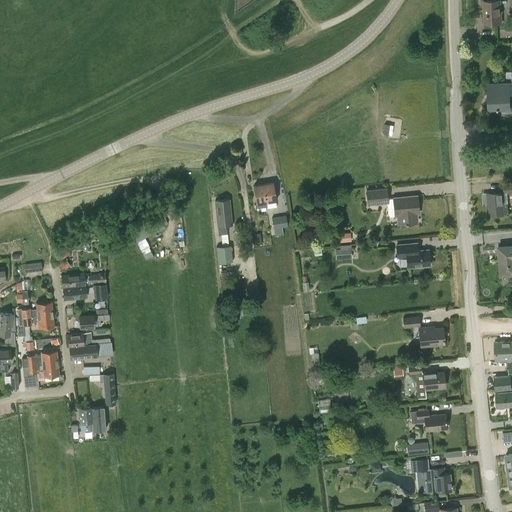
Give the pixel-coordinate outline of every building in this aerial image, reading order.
[(500,1),(483,2),(485,25),(502,24),(500,1)] [(509,84),(511,82),(511,77),(511,72),(506,72),(506,83),(488,84),(489,109),(498,109),(498,114),(511,113),(511,101),(509,101),(509,84)] [(274,182),(264,184),(266,203),(276,201),(274,182)] [(503,192),(486,193),(486,194),(487,204),(488,204),(489,216),(504,215),(508,215),(507,205),(503,205),(503,194),(511,193),(511,182),(502,183),(503,192)] [(266,203),(264,184),(253,186),(257,204),(257,208),(267,207),(266,203)] [(368,205),(388,203),(386,188),(366,190),(368,205)] [(395,216),(397,216),(398,224),(417,222),(416,214),(418,214),(417,196),(393,198),(395,216)] [(227,225),(232,225),(229,199),(215,200),(218,226),(219,235),(227,234),(227,225)] [(156,255),(146,237),(167,226),(160,213),(130,228),(147,259),(156,255)] [(275,236),(284,234),(282,227),(288,227),(286,215),(272,217),(273,229),(274,229),(275,236)] [(352,232),(339,232),(339,241),(352,241),(352,232)] [(428,252),(428,250),(417,251),(417,243),(396,245),(397,258),(406,257),(407,268),(429,266),(429,259),(430,258),(430,253),(428,252)] [(230,245),(217,246),(219,262),(232,261),(230,245)] [(353,245),(336,246),(336,259),(354,258),(353,245)] [(511,245),(498,247),(501,276),(511,275),(511,245)] [(20,273),(42,270),(41,263),(14,266),(16,277),(21,276),(20,273)] [(63,287),(86,285),(89,284),(106,282),(105,273),(98,274),(84,276),(84,272),(61,275),(63,287)] [(106,283),(94,284),(95,298),(107,297),(106,283)] [(86,285),(63,287),(64,299),(87,297),(86,285)] [(19,317),(53,314),(52,301),(36,303),(37,309),(30,310),(30,308),(18,309),(19,317)] [(12,314),(0,312),(0,334),(10,336),(12,314)] [(54,327),(53,314),(19,317),(20,325),(23,325),(31,324),(31,322),(38,322),(38,328),(54,327)] [(109,315),(79,317),(79,330),(95,329),(95,321),(110,320),(109,315)] [(419,316),(402,318),(403,328),(420,326),(419,316)] [(421,346),(444,344),(443,327),(431,328),(430,327),(419,328),(421,346)] [(69,335),(70,346),(110,342),(110,338),(92,340),(91,332),(69,335)] [(495,361),(511,360),(511,341),(495,342),(495,361)] [(110,342),(70,346),(71,359),(94,356),(97,355),(112,354),(111,342),(110,342)] [(9,372),(8,363),(11,362),(10,347),(0,348),(0,371),(0,372),(9,372)] [(310,347),(309,362),(318,362),(319,347),(310,347)] [(22,358),(22,367),(58,363),(57,350),(41,352),(41,354),(37,354),(27,355),(27,358),(22,358)] [(58,363),(22,367),(24,379),(25,387),(39,385),(38,378),(44,377),(59,375),(58,363)] [(409,375),(422,374),(421,364),(408,365),(409,375)] [(114,372),(99,373),(100,381),(105,381),(107,405),(117,404),(114,372)] [(433,373),(433,372),(423,373),(425,389),(445,387),(443,372),(433,373)] [(510,376),(494,377),(495,390),(511,389),(511,379),(511,380),(510,376)] [(511,392),(496,394),(497,408),(499,408),(499,409),(505,409),(505,407),(511,406),(511,392)] [(104,407),(91,408),(93,430),(105,429),(104,422),(105,422),(104,407)] [(81,423),(81,431),(91,431),(93,430),(91,408),(90,408),(79,409),(80,423),(81,423)] [(428,409),(416,410),(416,419),(424,419),(426,431),(447,429),(445,414),(429,415),(428,409)] [(407,442),(408,453),(430,452),(430,441),(407,442)] [(417,470),(426,470),(428,492),(451,490),(450,473),(444,474),(444,468),(429,469),(428,459),(411,460),(411,470),(417,470)] [(424,511),(439,511),(438,500),(423,502),(424,511)]
